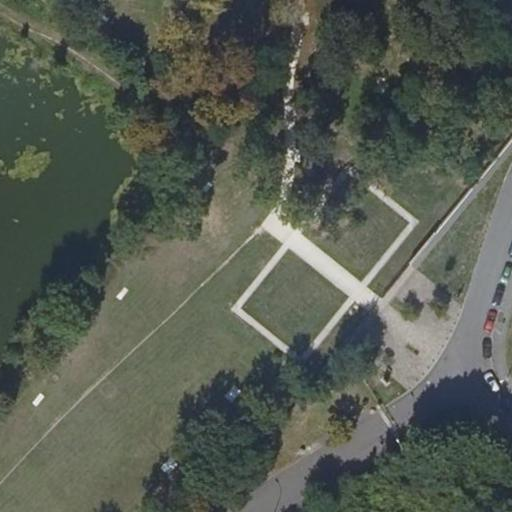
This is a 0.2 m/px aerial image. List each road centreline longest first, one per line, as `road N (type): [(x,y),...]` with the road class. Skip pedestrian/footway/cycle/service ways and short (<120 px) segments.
road 1 (residential): [(457,383),(389,436),(254,511)]
road 2 (residential): [(511,242),(457,383)]
